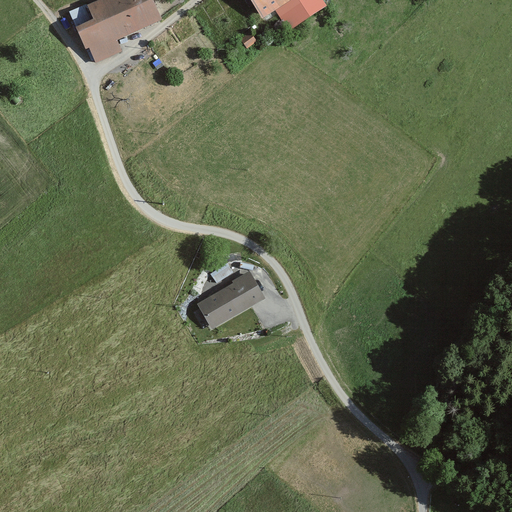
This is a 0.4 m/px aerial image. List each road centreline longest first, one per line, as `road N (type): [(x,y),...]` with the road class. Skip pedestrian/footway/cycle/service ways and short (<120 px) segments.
road 1 (residential): [(423,511),(418,474),(346,400),(270,259),(233,235),(164,220),(128,187),(95,89),(38,0)]
road 2 (track): [(511,350),(448,421),(418,474)]
